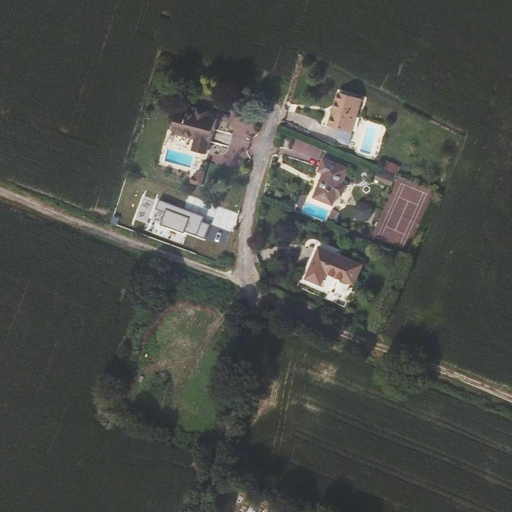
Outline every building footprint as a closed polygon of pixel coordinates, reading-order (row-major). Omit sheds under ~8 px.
[(341,94),(337,93),(330,113),(334,115),(341,94)] [(337,143),(348,147),(362,102),(341,94),(334,115),(330,113),(326,126),(337,130),(334,138),(337,143)] [(209,142),(210,142),(216,119),(179,109),(176,120),(172,121),(170,129),(172,131),(171,134),(195,140),(192,150),(206,154),(209,142)] [(323,148),(298,138),(294,149),(318,159),(323,148)] [(345,187),(340,185),(346,169),(322,160),(317,173),(322,174),(312,199),(333,206),(337,195),(341,197),(345,187)] [(385,185),(388,178),(377,173),(374,180),(385,185)] [(390,187),(393,180),(388,178),(385,185),(390,187)] [(372,214),(372,207),(367,203),(359,203),(355,208),(356,216),(360,220),(366,220),(369,219),(372,214)] [(324,274),(354,288),(364,268),(319,249),(305,281),(319,287),(324,274)]
